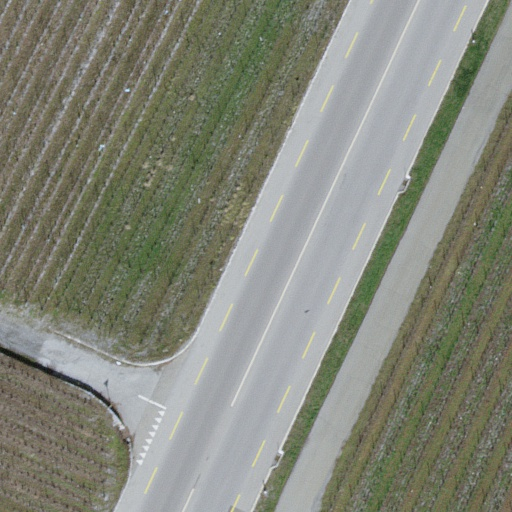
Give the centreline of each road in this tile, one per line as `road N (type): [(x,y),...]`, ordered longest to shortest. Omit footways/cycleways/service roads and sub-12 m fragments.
road 1 (primary): [(419,0),(181,511)]
road 2 (track): [(511,57),(308,511)]
road 3 (track): [(0,334),(218,432)]
